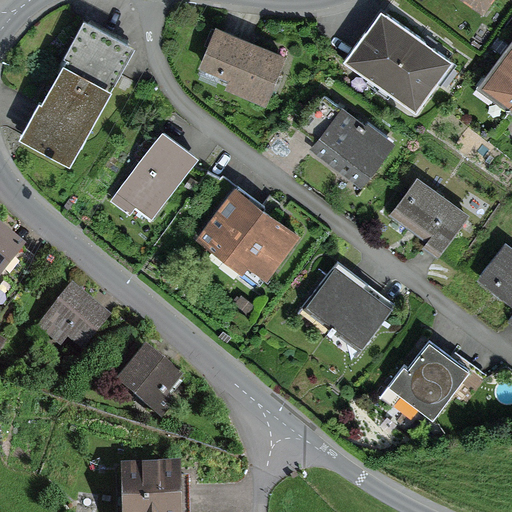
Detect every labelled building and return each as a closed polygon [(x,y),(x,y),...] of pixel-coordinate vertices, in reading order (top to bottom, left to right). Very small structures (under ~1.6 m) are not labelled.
[(507,0),(463,0),(492,21),(507,0)] [(419,115),(455,65),(381,11),(345,61),(419,115)] [(61,67),(107,94),(132,52),(85,25),(61,67)] [(269,99),(286,52),(219,27),(201,74),(269,99)] [(511,43),(480,88),(511,111),(511,43)] [(107,94),(61,67),(17,144),(63,170),(107,94)] [(306,154),(355,189),(389,143),(340,108),(306,154)] [(148,217),(190,156),(160,134),(117,196),(148,217)] [(438,255),(470,211),(417,174),(388,214),(426,241),(423,245),(438,255)] [(195,238),(258,287),(297,239),(234,189),(195,238)] [(0,274),(20,248),(0,232),(0,274)] [(511,316),(509,320),(511,322),(511,244),(507,240),(478,277),(511,303),(511,316)] [(299,310),(360,357),(397,309),(336,262),(299,310)] [(80,351),(107,319),(69,289),(37,328),(58,345),(64,338),(80,351)] [(434,421),(470,371),(430,343),(395,393),(434,421)] [(178,384),(142,354),(114,386),(159,424),(173,407),(164,400),(178,384)] [(178,511),(178,473),(116,475),(116,511),(178,511)]
